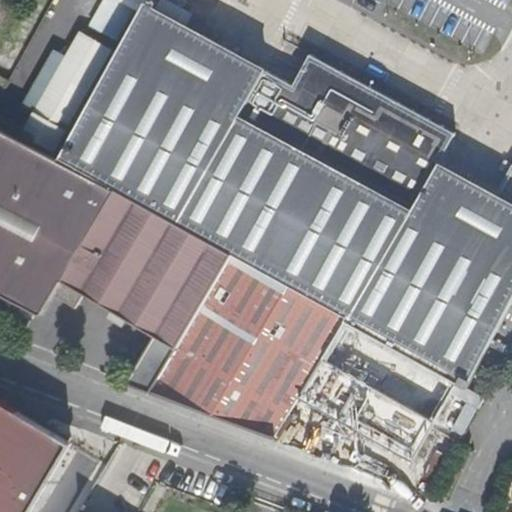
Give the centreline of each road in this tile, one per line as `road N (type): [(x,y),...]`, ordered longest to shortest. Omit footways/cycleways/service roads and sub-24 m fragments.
road 1 (unclassified): [(384,511),(0,369)]
road 2 (unknown): [(463,511),(483,439),(500,406),(511,400)]
